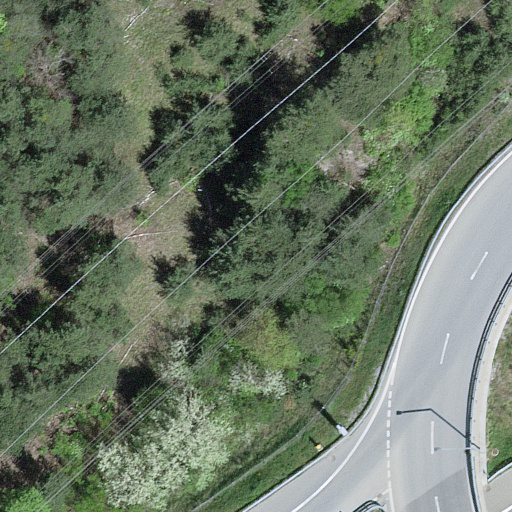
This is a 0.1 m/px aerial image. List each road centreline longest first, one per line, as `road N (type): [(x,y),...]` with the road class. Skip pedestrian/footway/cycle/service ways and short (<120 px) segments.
road 1 (primary): [(511,203),(480,244),(445,317),(428,409)]
road 2 (motorway): [(428,409),(314,511)]
